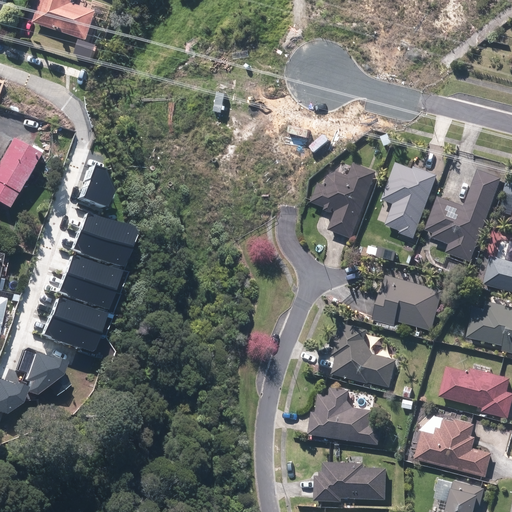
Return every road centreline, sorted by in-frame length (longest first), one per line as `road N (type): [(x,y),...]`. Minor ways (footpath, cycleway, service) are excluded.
road 1 (residential): [(4,374),(82,128),(55,93),(0,68)]
road 2 (residential): [(315,276),(268,409),(270,511)]
road 3 (residential): [(316,70),(511,124)]
